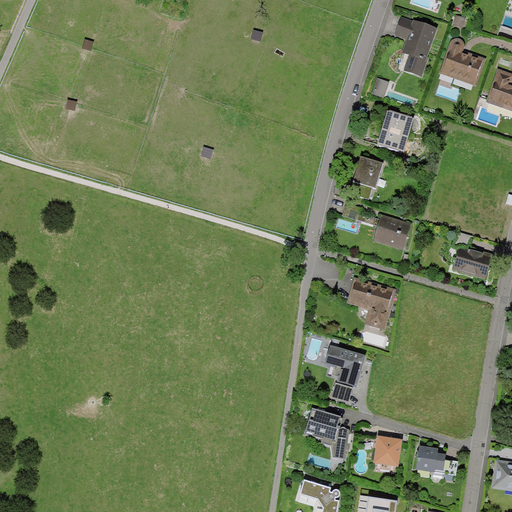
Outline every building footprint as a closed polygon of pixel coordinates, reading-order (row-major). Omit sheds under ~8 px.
[(436,31),(400,19),(395,36),(406,39),(401,55),(410,58),(405,73),(421,78),(436,31)] [(450,43),(441,75),(475,86),(484,58),(462,51),(463,49),(464,47),(464,44),(463,42),(461,40),(459,39),(456,39),(454,39),(452,41),(450,43)] [(511,81),(511,75),(497,70),(485,101),(511,110),(511,84),(511,81)] [(391,86),(378,82),(373,97),(386,102),(391,86)] [(412,121),(385,111),(375,145),(401,153),(412,121)] [(382,164),(359,158),(348,195),(368,201),(371,190),(374,191),(382,164)] [(440,175),(436,190),(450,194),(455,179),(440,175)] [(498,196),(467,188),(463,199),(472,201),(466,223),(460,222),(454,243),(470,248),(475,228),(488,232),(498,196)] [(402,253),(411,224),(381,216),(379,222),(366,218),(369,210),(347,204),(343,217),(376,227),(371,244),(402,253)] [(491,257),(458,248),(451,272),(484,281),(491,257)] [(395,290),(354,279),(347,304),(367,310),(363,325),(384,330),(395,290)] [(321,368),(336,371),(329,400),(349,405),(353,388),(356,389),(365,355),(327,345),(321,368)] [(340,419),(309,410),(303,434),(321,438),(319,445),(330,447),(333,460),(344,463),(348,433),(337,431),(340,419)] [(399,442),(375,439),(372,465),(396,468),(399,442)] [(444,453),(418,449),(415,471),(431,473),(430,480),(433,485),(439,485),(442,483),(443,476),(455,478),(456,465),(442,464),(444,453)] [(511,463),(495,461),(491,490),(511,493),(511,463)] [(329,490),(301,483),(297,497),(315,501),(320,510),(319,511),(337,511),(339,505),(331,504),(332,500),(336,500),(338,498),(337,494),(335,492),(332,493),(331,494),(330,496),(327,495),(329,490)]
